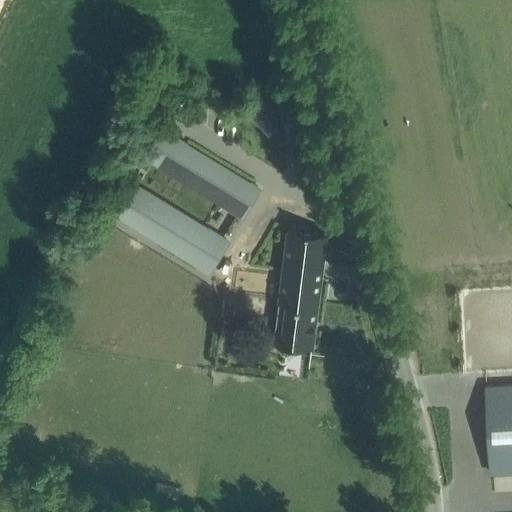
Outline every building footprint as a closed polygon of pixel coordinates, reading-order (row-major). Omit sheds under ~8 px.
[(288,106),(259,77),(238,98),(267,127),(288,106)] [(162,128),(144,157),(241,216),(258,187),(162,128)] [(226,239),(130,181),(111,213),(207,271),(226,239)] [(275,342),(312,347),(327,233),(289,228),(275,342)] [(275,273),(230,267),(227,291),(272,297),(275,273)] [(511,470),(511,385),(486,387),(491,472),(511,470)] [(156,480),(152,494),(176,502),(181,488),(156,480)]
